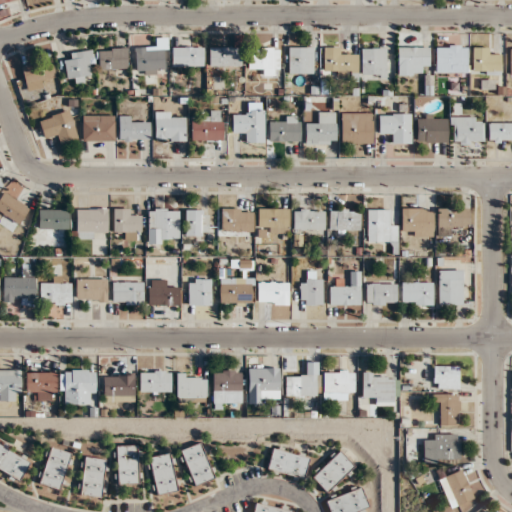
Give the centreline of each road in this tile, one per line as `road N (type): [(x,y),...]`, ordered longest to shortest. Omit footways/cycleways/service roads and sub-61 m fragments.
road 1 (residential): [(0,89),(23,154),(48,175),(511,176)]
road 2 (residential): [(0,39),(90,18),(511,12)]
road 3 (residential): [(0,339),(511,338)]
road 4 (residential): [(511,492),(496,461),(495,178)]
